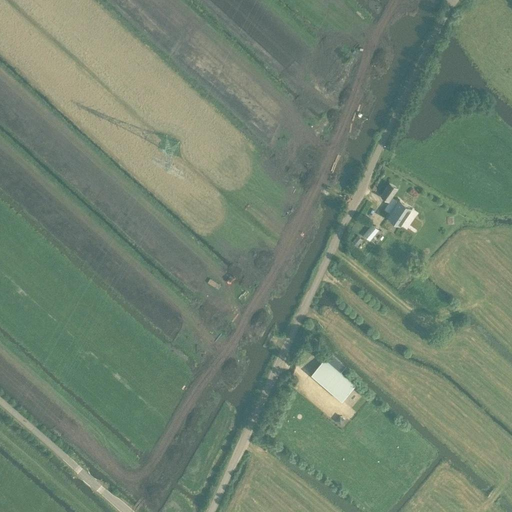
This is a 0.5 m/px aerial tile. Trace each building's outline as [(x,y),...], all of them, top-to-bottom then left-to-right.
[(381,195),(388,201),(397,188),(389,183),(381,195)] [(396,206),(388,217),(400,225),(408,213),(411,208),(400,200),(399,201),(396,206)] [(370,240),(379,229),(372,224),(363,234),(370,240)] [(357,235),(351,242),(358,247),(364,240),(357,235)] [(311,373),(342,400),(356,384),(341,372),(345,366),(330,353),(325,358),(324,358),(311,373)]
